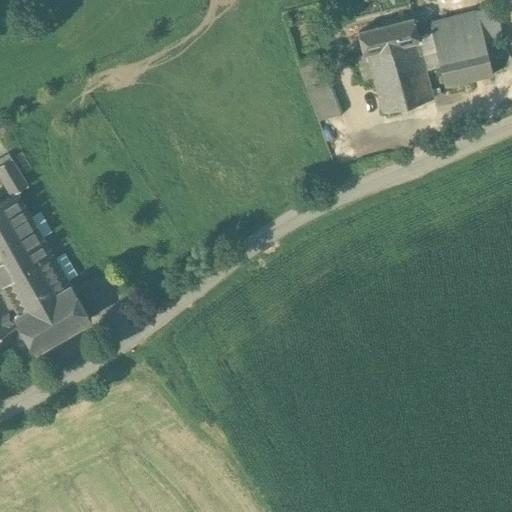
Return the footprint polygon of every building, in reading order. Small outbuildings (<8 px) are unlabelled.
[(416,14),(362,28),(367,48),(369,48),(420,35),(421,35),(416,14)] [(502,57),(497,34),(485,37),(490,60),(502,57)] [(420,35),(369,48),(384,108),(435,96),(428,67),(424,50),(420,35)] [(485,37),(436,48),(440,64),(444,86),(493,75),(490,60),(485,37)] [(440,64),(436,48),(424,50),(428,67),(440,64)] [(341,111),(320,53),(299,61),(320,119),(341,111)] [(28,185),(11,157),(0,163),(0,176),(11,195),(17,191),(28,185)] [(43,238),(17,191),(11,195),(0,200),(0,289),(0,290),(0,289),(0,334),(19,323),(35,351),(91,318),(70,283),(69,283),(44,238),(43,238)]
